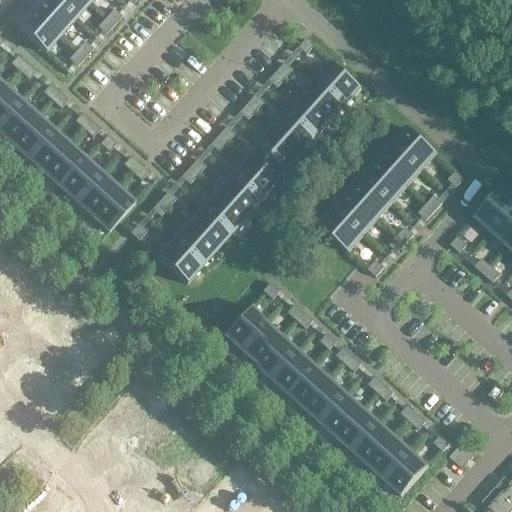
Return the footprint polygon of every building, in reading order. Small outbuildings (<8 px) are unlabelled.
[(52,0),(41,0),(32,11),(62,38),(76,22),(52,0)] [(82,0),(52,0),(76,22),(90,6),(82,0)] [(32,11),(16,28),(46,55),(62,38),(32,11)] [(113,11),(105,20),(113,28),(121,19),(113,11)] [(105,20),(97,29),(105,37),(113,28),(105,20)] [(305,40),(297,50),(305,57),(313,48),(305,40)] [(85,43),(77,52),(85,59),(93,50),(85,43)] [(77,52),(69,61),(77,68),(85,59),(77,52)] [(18,58),(11,66),(19,74),(27,66),(18,58)] [(283,65),(276,73),(284,81),(292,72),(283,65)] [(332,65),(317,81),(347,107),(362,91),(332,65)] [(27,66),(19,74),(28,82),(36,74),(27,66)] [(276,73),(267,83),(275,90),(284,81),(276,73)] [(317,81),(302,97),(332,124),(347,107),(317,81)] [(50,86),(43,95),(52,103),(59,95),(50,86)] [(5,89),(0,95),(0,127),(22,104),(5,89)] [(59,95),(52,103),(60,111),(68,103),(59,95)] [(255,97),(247,106),(255,113),(263,104),(255,97)] [(302,97),(288,113),(318,140),(332,124),(302,97)] [(22,104),(0,127),(0,138),(11,148),(38,118),(22,104)] [(247,106),(239,115),(247,122),(255,113),(247,106)] [(288,113),(273,129),(303,156),(318,140),(288,113)] [(82,115),(75,124),(84,132),(91,123),(82,115)] [(38,118),(11,148),(27,163),(54,133),(38,118)] [(91,123),(84,132),(93,140),(100,131),(91,123)] [(226,129),(218,138),(226,145),(234,136),(226,129)] [(273,129),(260,145),(290,172),(303,156),(273,129)] [(407,130),(392,147),(422,174),(437,157),(407,130)] [(54,133),(27,163),(43,177),(70,147),(54,133)] [(107,138),(100,146),(109,154),(116,146),(107,138)] [(218,138),(210,147),(218,154),(226,145),(218,138)] [(260,145),(245,162),(274,188),(290,172),(260,145)] [(70,147),(43,177),(59,191),(86,162),(70,147)] [(392,147),(377,163),(407,190),(422,174),(392,147)] [(130,159),(123,167),(132,175),(139,167),(130,159)] [(197,161),(189,170),(197,177),(205,169),(197,161)] [(86,162),(59,191),(75,206),(102,176),(86,162)] [(245,162),(231,177),(260,204),(274,188),(245,162)] [(377,163),(363,179),(393,206),(407,190),(377,163)] [(139,167),(132,175),(141,183),(148,175),(139,167)] [(189,170),(181,179),(189,186),(197,177),(189,170)] [(456,174),(448,183),(456,190),(464,181),(456,174)] [(102,176),(75,206),(91,220),(118,191),(102,176)] [(231,177),(216,194),(245,221),(260,204),(231,177)] [(363,179),(349,195),(379,222),(393,206),(363,179)] [(118,191),(91,220),(108,236),(135,206),(118,191)] [(511,200),(502,191),(474,220),(491,235),(511,212),(511,200)] [(168,194),(160,202),(168,210),(176,201),(168,194)] [(216,194),(201,210),(231,237),(245,221),(216,194)] [(349,195),(334,211),(364,238),(379,222),(349,195)] [(434,198),(426,207),(434,214),(442,205),(434,198)] [(160,202),(152,211),(160,219),(168,210),(160,202)] [(426,207),(418,216),(426,223),(434,214),(426,207)] [(201,210),(187,226),(216,253),(231,237),(201,210)] [(334,211),(319,228),(349,255),(364,238),(334,211)] [(511,212),(491,235),(507,250),(511,244),(511,212)] [(187,226),(172,243),(202,270),(216,253),(187,226)] [(138,227),(130,236),(138,243),(146,234),(138,227)] [(405,230),(397,239),(405,246),(413,237),(405,230)] [(397,239),(389,248),(398,255),(405,246),(397,239)] [(458,239),(451,247),(460,255),(467,247),(458,239)] [(172,243),(157,259),(187,286),(202,270),(172,243)] [(482,261),(475,269),(484,277),(491,269),(482,261)] [(376,263),(368,272),(376,279),(384,270),(376,263)] [(0,265),(0,286),(0,284),(9,273),(0,265)] [(491,269),(484,277),(493,285),(500,277),(491,269)] [(271,285),(264,294),(273,302),(280,294),(271,285)] [(295,307),(288,315),(297,323),(304,315),(295,307)] [(250,309),(223,339),(240,354),(267,324),(250,309)] [(304,315),(297,323),(306,331),(313,323),(304,315)] [(63,343),(42,366),(49,372),(60,383),(71,371),(73,374),(77,370),(80,374),(98,355),(86,344),(89,341),(70,324),(57,338),(63,343)] [(267,324),(240,354),(256,369),(283,339),(267,324)] [(24,336),(8,353),(20,365),(18,368),(37,385),(49,372),(42,366),(63,343),(57,338),(44,326),(30,341),(24,336)] [(328,336),(320,344),(329,352),(336,344),(328,336)] [(283,339),(256,369),(272,383),(299,353),(283,339)] [(344,350),(336,358),(345,367),(353,358),(344,350)] [(299,353),(272,383),(288,397),(315,367),(299,353)] [(353,358),(345,367),(354,375),(362,366),(353,358)] [(315,367),(288,397),(304,412),(331,382),(315,367)] [(378,395),(385,387),(376,379),(369,387),(378,395)] [(331,382),(304,412),(320,426),(347,396),(331,382)] [(387,404),(394,396),(385,388),(378,396),(387,404)] [(495,404),(504,394),(496,388),(488,398),(495,404)] [(347,396),(320,426),(336,441),(363,411),(347,396)] [(410,424),(416,416),(407,408),(401,416),(410,424)] [(131,410),(102,441),(125,462),(126,460),(140,473),(174,435),(158,421),(151,428),(131,410)] [(363,411),(336,441),(353,455),(380,425),(363,411)] [(419,432),(426,424),(417,416),(411,424),(419,432)] [(380,425),(353,455),(369,470),(396,440),(380,425)] [(174,435),(140,473),(157,488),(163,482),(184,500),(212,469),(174,435)] [(444,454),(451,447),(442,439),(435,446),(444,454)] [(396,440),(369,470),(385,484),(412,454),(396,440)] [(412,454),(385,484),(402,499),(429,469),(412,454)] [(511,511),(511,487),(489,511),(511,511)]
